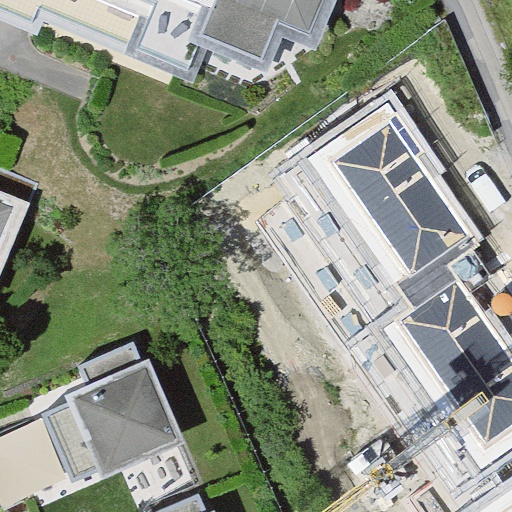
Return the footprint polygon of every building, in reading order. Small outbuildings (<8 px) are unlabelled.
[(333,0),(28,0),(188,65),(204,28),(270,55),(285,19),(320,33),(333,0)] [(484,245),(389,105),(309,159),(411,308),(380,329),(481,476),(511,455),(511,355),(452,267),(484,245)] [(0,262),(23,209),(0,199),(0,262)] [(149,372),(49,414),(77,481),(177,439),(149,372)] [(511,511),(511,481),(465,511),(511,511)]
